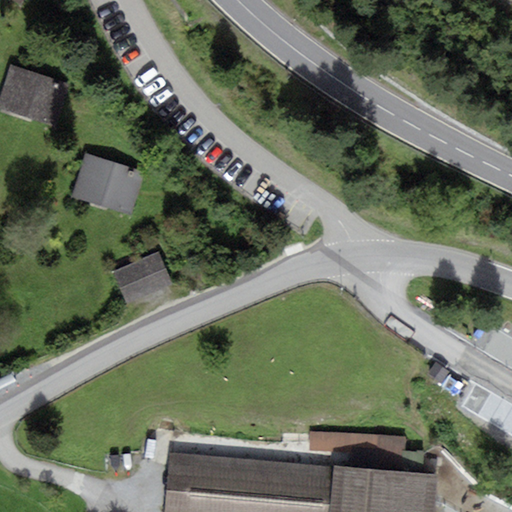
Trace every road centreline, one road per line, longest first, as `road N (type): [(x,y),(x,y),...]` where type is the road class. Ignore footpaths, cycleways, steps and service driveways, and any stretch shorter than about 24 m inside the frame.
road 1 (residential): [(356,255),(318,260),(146,332),(0,410)]
road 2 (residential): [(356,255),(327,208),(198,110),(128,0)]
road 3 (tertiary): [(235,0),(357,93),(511,176)]
road 4 (track): [(135,511),(118,495),(14,458),(0,435)]
road 5 (residential): [(511,283),(454,263),(356,255)]
